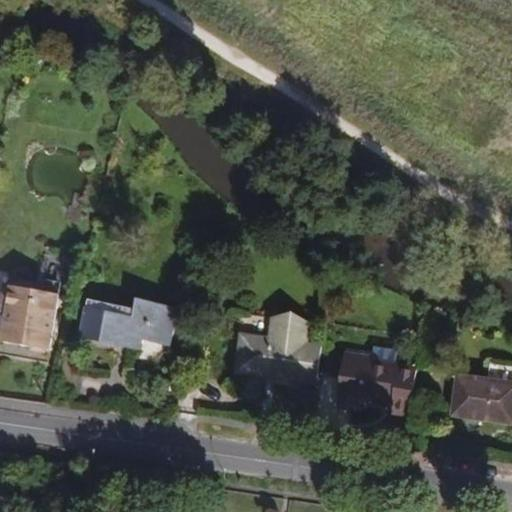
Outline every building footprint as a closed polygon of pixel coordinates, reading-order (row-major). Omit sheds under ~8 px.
[(52,280),(72,282),(74,262),(55,260),(52,280)] [(7,314),(11,287),(42,293),(43,286),(6,280),(5,287),(0,313),(7,314)] [(7,314),(2,343),(51,352),(60,296),(42,293),(11,287),(7,314)] [(132,339),(171,348),(180,310),(138,301),(136,311),(134,321),(94,312),(88,310),(82,337),(129,349),(132,339)] [(88,310),(134,321),(136,311),(90,301),(88,310)] [(239,374),(316,385),(322,346),(308,344),(311,325),(274,320),(272,339),(244,335),(239,374)] [(132,339),(129,349),(141,351),(144,342),(132,339)] [(345,366),(339,410),(366,414),(367,404),(394,408),(394,410),(413,412),(419,370),(373,363),(374,358),(347,354),(345,366)] [(459,377),(453,417),(511,424),(511,368),(490,366),(488,381),(459,377)] [(291,388),(289,406),(313,410),(316,392),(291,388)]
